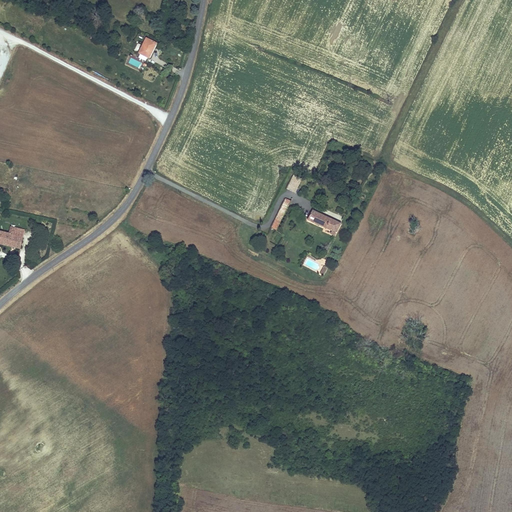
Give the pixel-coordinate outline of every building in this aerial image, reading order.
[(164,43),(154,38),(147,52),(157,57),(164,43)] [(294,176),(287,188),(295,192),(301,180),(294,176)] [(286,197),(271,228),(277,231),(292,199),(286,197)] [(312,211),(307,222),(332,233),(330,236),(334,237),(335,235),(336,236),(341,225),(312,211)] [(25,230),(12,227),(11,235),(0,232),(0,245),(21,250),(25,230)]
